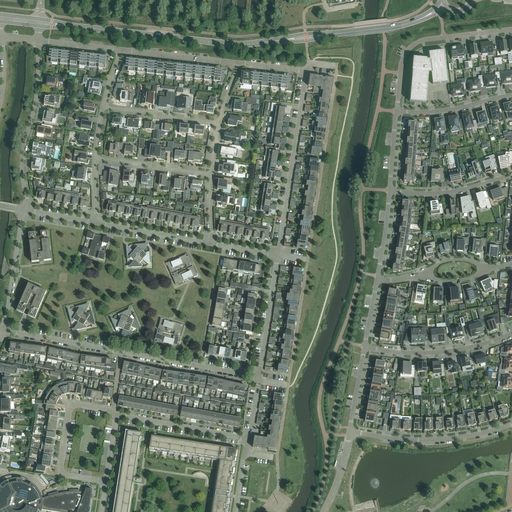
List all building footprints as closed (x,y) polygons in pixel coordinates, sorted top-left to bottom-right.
[(444,50),(429,52),(429,60),(427,60),(427,59),(415,58),(414,67),(412,66),(409,102),(426,103),(429,73),(431,73),(432,84),(448,83),(444,50)] [(52,63),(60,64),(61,57),(58,57),(58,52),(52,51),(51,56),(46,55),(47,64),(52,64),(52,63)] [(61,52),(61,57),(60,64),(70,65),(70,58),(67,58),(68,53),(61,52)] [(80,59),(80,56),(77,55),(77,54),(71,54),(70,58),(70,65),(79,66),(80,59)] [(80,56),(80,59),(79,66),(85,67),(85,70),(88,71),(89,67),(89,60),(90,59),(87,58),(87,55),(80,55),(80,56)] [(90,56),(90,59),(89,60),(89,67),(98,68),(99,61),(96,61),(97,56),(90,56)] [(100,57),(99,61),(98,68),(104,69),(103,70),(108,71),(111,63),(106,62),(106,57),(100,57)] [(129,72),(137,73),(138,66),(135,66),(135,61),(129,60),(128,65),(124,64),(121,72),(129,73),(129,72)] [(138,61),(138,66),(137,73),(147,74),(147,67),(144,67),(145,62),(138,61)] [(148,62),(147,67),(147,74),(156,75),(157,68),(154,68),(154,63),(148,62)] [(157,63),(157,68),(156,75),(166,76),(166,69),(163,69),(164,64),(157,63)] [(166,69),(166,76),(165,78),(175,79),(175,77),(176,70),(173,70),(174,65),(167,64),(166,69)] [(177,66),(176,70),(175,77),(185,78),(186,71),(183,71),(183,66),(177,66)] [(186,67),(186,71),(185,78),(194,79),(195,72),(192,72),(193,67),(186,67)] [(196,68),(195,72),(194,79),(204,80),(205,73),(202,73),(202,68),(196,68)] [(205,69),(205,73),(204,80),(213,81),(214,75),(211,74),(212,70),(205,69)] [(215,70),(214,75),(213,81),(219,82),(219,83),(224,84),(227,76),(221,75),(221,71),(215,70)] [(508,84),(507,71),(498,72),(499,79),(502,78),(503,84),(505,84),(505,85),(508,84)] [(495,74),(490,75),(491,88),(495,87),(495,86),(497,86),(496,79),(499,79),(498,72),(495,73),(495,74)] [(239,77),(235,85),(243,86),(243,85),(252,86),(252,79),(249,79),(250,74),(243,73),(243,78),(239,77)] [(253,74),(252,79),(252,86),(261,87),(262,80),(259,80),(259,75),(253,74)] [(63,82),(64,76),(55,75),(55,79),(53,79),(48,78),(48,82),(47,82),(47,83),(46,83),(46,84),(46,85),(46,86),(47,87),(47,88),(56,89),(57,85),(58,81),(63,82)] [(262,75),(262,80),(261,87),(271,88),(271,81),(268,81),(269,76),(262,75)] [(322,93),(322,96),(330,98),(330,97),(330,95),(331,95),(334,79),(325,78),(325,79),(322,78),(323,77),(310,75),(308,86),(314,87),(313,93),(320,94),(320,93),(322,93)] [(491,88),(490,75),(481,76),(482,82),(485,82),(486,87),(488,87),(488,88),(491,88)] [(272,76),(271,81),(271,88),(280,89),(281,82),(278,82),(279,77),(272,76)] [(473,79),(473,82),(475,92),(478,92),(478,91),(480,90),(479,83),(482,82),(481,76),(478,76),(478,79),(473,79)] [(282,77),(281,82),(280,89),(286,89),(285,91),(293,92),(294,84),(288,83),(288,78),(282,77)] [(85,88),(89,88),(88,93),(93,95),(93,96),(94,95),(99,96),(100,93),(101,87),(100,87),(100,84),(93,83),(91,83),(92,79),(84,78),(82,84),(85,84),(85,88)] [(463,95),(463,90),(466,89),(465,83),(456,84),(458,97),(462,96),(462,95),(463,95)] [(127,94),(128,93),(121,92),(122,89),(123,84),(117,84),(115,88),(113,93),(113,95),(113,96),(114,97),(115,98),(120,98),(120,102),(127,103),(127,100),(128,100),(128,102),(132,102),(133,95),(127,94)] [(458,97),(456,84),(451,85),(448,86),(449,91),(452,91),(452,96),(454,96),(454,97),(458,97)] [(149,95),(141,94),(140,104),(141,104),(141,105),(143,105),(144,105),(145,105),(145,103),(148,104),(152,104),(153,93),(149,93),(149,95)] [(44,105),(54,107),(55,102),(58,103),(58,104),(59,104),(60,96),(51,94),(51,95),(52,95),(51,98),(49,97),(49,98),(46,97),(46,96),(44,106),(44,105)] [(160,98),(159,107),(164,108),(164,105),(173,106),(174,95),(167,94),(167,99),(160,98)] [(330,98),(331,98),(330,97),(330,98),(322,96),(316,95),(316,99),(319,99),(319,103),(329,105),(330,105),(330,100),(328,100),(328,98),(330,98)] [(183,107),(190,108),(191,99),(186,98),(184,98),(183,100),(178,100),(177,108),(178,109),(179,110),(180,110),(181,110),(182,109),(183,109),(183,107)] [(207,113),(210,113),(213,113),(213,107),(214,107),(215,104),(216,99),(210,98),(210,101),(211,102),(211,107),(200,105),(200,101),(196,101),(195,108),(199,109),(199,111),(207,112),(207,113)] [(84,103),(83,106),(83,107),(84,107),(84,110),(87,111),(88,112),(90,113),(91,112),(94,112),(95,109),(94,109),(95,105),(90,104),(91,101),(84,99),(83,103),(84,103)] [(230,109),(233,110),(236,110),(247,112),(247,111),(245,111),(247,106),(248,104),(258,105),(256,104),(256,100),(247,99),(246,103),(242,103),(242,101),(238,100),(237,100),(237,101),(236,101),(236,100),(234,100),(234,102),(232,102),(230,109)] [(326,109),(328,110),(329,105),(319,103),(318,111),(326,112),(326,109)] [(283,105),(277,104),(276,107),(274,107),(273,112),(284,114),(285,108),(282,108),(283,105)] [(490,109),(493,121),(500,120),(500,122),(503,121),(502,113),(499,114),(497,108),(494,109),(494,108),(490,109)] [(60,114),(61,111),(47,109),(48,109),(47,112),(44,112),(44,113),(44,115),(43,115),(42,122),(52,124),(53,119),(54,119),(55,119),(55,118),(56,117),(55,116),(55,115),(54,115),(60,114)] [(326,115),(326,112),(318,111),(316,118),(326,120),(327,115),(326,115)] [(487,122),(484,112),(482,112),(479,113),(477,114),(479,124),(483,123),(484,125),(488,124),(487,122)] [(472,130),(478,129),(475,121),(472,122),(471,120),(471,119),(470,114),(463,115),(464,120),(463,120),(464,124),(465,124),(466,129),(471,127),(472,130)] [(84,129),(91,131),(92,123),(86,122),(87,118),(76,115),(75,121),(80,122),(79,124),(81,124),(81,125),(81,127),(82,129),(84,129)] [(230,116),(229,119),(228,119),(227,126),(236,127),(237,123),(241,124),(242,118),(230,116)] [(450,128),(451,132),(459,131),(459,130),(462,129),(461,122),(457,123),(456,121),(457,121),(457,117),(449,118),(449,122),(448,122),(449,128),(450,128)] [(124,129),(125,121),(124,121),(122,121),(122,119),(117,118),(116,118),(116,119),(112,118),(112,122),(111,122),(111,123),(112,123),(111,125),(119,125),(119,129),(124,129)] [(325,124),(327,125),(327,120),(326,120),(316,118),(316,122),(312,122),(312,125),(324,127),(325,124)] [(448,143),(447,134),(444,134),(444,131),(444,126),(443,126),(443,124),(444,124),(443,119),(440,119),(439,118),(436,119),(436,120),(435,120),(436,127),(434,128),(434,131),(436,131),(436,132),(441,131),(441,135),(442,144),(448,143)] [(125,121),(124,129),(129,130),(129,128),(133,128),(133,129),(134,129),(134,128),(138,129),(139,121),(131,120),(128,120),(128,122),(125,121)] [(156,140),(158,125),(158,126),(155,125),(155,123),(145,122),(144,129),(154,130),(153,139),(156,140)] [(158,125),(156,140),(160,140),(161,136),(164,136),(164,132),(171,132),(172,125),(162,124),(162,126),(158,126),(158,125)] [(41,130),(38,129),(36,137),(43,138),(44,135),(47,136),(51,137),(52,127),(42,125),(41,130)] [(191,136),(192,129),(189,129),(189,126),(178,125),(178,129),(180,129),(179,133),(188,134),(188,136),(191,136)] [(324,130),(324,127),(312,125),(311,128),(315,129),(314,133),(324,135),(325,135),(326,130),(324,130)] [(195,129),(192,129),(191,136),(194,137),(194,135),(203,136),(204,128),(195,127),(195,129)] [(246,133),(239,132),(232,130),(231,134),(225,133),(224,137),(225,137),(225,141),(240,144),(241,137),(245,137),(246,133)] [(322,139),(323,139),(324,135),(314,133),(313,140),(321,142),(322,139)] [(89,143),(90,140),(88,139),(89,136),(80,134),(78,145),(88,147),(89,143)] [(155,157),(156,147),(151,146),(151,147),(143,146),(144,140),(145,140),(145,139),(139,139),(138,149),(139,149),(139,148),(145,149),(145,158),(151,158),(151,157),(155,157)] [(279,149),(280,141),(269,139),(268,144),(275,145),(274,148),(274,149),(276,149),(279,149)] [(321,145),(321,142),(313,140),(312,148),(322,149),(322,145),(321,145)] [(121,150),(122,143),(115,142),(115,145),(110,144),(110,146),(108,146),(108,149),(110,150),(109,153),(114,153),(114,154),(118,154),(118,150),(118,149),(121,149),(121,150)] [(122,142),(122,143),(121,150),(121,149),(125,149),(125,151),(124,151),(124,155),(128,156),(128,155),(133,156),(133,152),(135,152),(135,149),(133,148),(134,147),(129,146),(129,143),(122,142)] [(160,147),(156,147),(155,157),(158,157),(158,159),(164,160),(165,151),(172,152),(173,142),(168,142),(169,142),(168,148),(160,148),(160,147)] [(33,148),(31,154),(32,154),(36,155),(37,153),(41,154),(41,153),(45,154),(46,147),(52,148),(53,144),(46,143),(45,146),(33,144),(33,148)] [(188,159),(189,149),(190,144),(186,144),(185,152),(175,151),(174,160),(179,160),(179,161),(180,161),(180,159),(185,160),(185,158),(188,159)] [(227,158),(233,159),(233,157),(237,158),(238,150),(244,152),(245,148),(231,146),(231,149),(221,147),(220,155),(228,156),(227,158)] [(275,152),(276,149),(274,149),(274,148),(265,147),(265,148),(265,151),(265,156),(267,156),(277,158),(278,152),(275,152)] [(321,154),(322,149),(312,148),(311,152),(308,151),(307,155),(313,156),(313,155),(313,154),(315,155),(315,156),(318,157),(321,157),(322,154),(321,154)] [(193,149),(189,149),(188,159),(188,161),(188,160),(191,160),(191,162),(194,162),(194,161),(196,161),(196,163),(201,164),(202,158),(203,158),(204,154),(193,153),(193,149)] [(511,163),(511,149),(509,149),(509,153),(505,153),(505,156),(498,158),(500,169),(507,168),(507,167),(509,167),(510,163),(511,163)] [(73,162),(88,164),(89,161),(89,160),(88,160),(88,159),(87,159),(87,157),(86,157),(87,153),(75,151),(73,162)] [(491,170),(494,169),(493,168),(496,167),(494,155),(485,158),(486,161),(482,162),(484,168),(483,168),(485,174),(491,172),(491,170)] [(45,167),(46,160),(35,158),(34,163),(31,163),(31,164),(32,164),(31,168),(32,168),(32,170),(37,170),(36,172),(42,173),(43,167),(45,167)] [(321,161),(317,160),(317,161),(315,160),(315,161),(314,162),(312,161),(312,160),(313,160),(306,159),(306,162),(310,163),(309,167),(319,169),(319,164),(320,165),(321,161)] [(233,166),(234,162),(228,161),(228,164),(223,164),(223,166),(219,166),(218,173),(222,173),(230,174),(231,165),(233,166)] [(479,176),(474,162),(471,163),(471,164),(467,166),(470,173),(467,174),(469,179),(476,176),(476,177),(477,177),(476,176),(478,175),(478,176),(479,176)] [(318,173),(319,169),(309,167),(308,174),(316,176),(317,173),(318,173)] [(465,176),(462,168),(448,171),(450,181),(454,181),(454,182),(461,181),(460,177),(465,176)] [(78,177),(77,180),(84,181),(87,181),(87,178),(88,178),(88,174),(86,174),(86,171),(87,171),(87,170),(78,169),(79,169),(78,172),(73,172),(73,176),(78,177)] [(444,182),(442,170),(438,170),(435,170),(432,170),(431,182),(437,182),(437,181),(439,181),(440,181),(440,182),(444,182)] [(117,178),(118,178),(119,172),(111,171),(111,173),(105,172),(103,182),(108,183),(108,185),(116,186),(117,178)] [(135,187),(136,176),(131,176),(129,176),(130,171),(124,171),(123,182),(128,182),(128,183),(129,184),(130,186),(131,186),(132,187),(135,187)] [(274,183),(275,174),(264,172),(263,178),(270,179),(269,182),(271,182),(274,183)] [(147,176),(147,173),(141,173),(141,177),(142,178),(141,184),(146,184),(146,187),(152,188),(153,177),(147,176)] [(316,178),(316,176),(308,174),(307,182),(316,183),(317,179),(316,178)] [(160,175),(159,186),(163,186),(163,191),(169,191),(170,181),(166,181),(167,176),(160,175)] [(184,190),(185,178),(179,177),(178,180),(175,179),(173,189),(177,189),(177,191),(183,192),(183,197),(182,203),(185,203),(186,198),(187,191),(184,190)] [(220,181),(219,181),(217,181),(217,185),(218,185),(217,189),(226,190),(227,185),(231,185),(232,179),(221,177),(220,181)] [(270,185),(271,182),(269,182),(261,180),(260,184),(262,184),(261,189),(272,191),(273,185),(273,186),(270,185)] [(199,181),(195,181),(195,182),(191,181),(190,188),(200,189),(200,186),(201,186),(202,184),(203,181),(199,181)] [(45,199),(46,190),(47,190),(47,188),(39,186),(39,183),(33,182),(35,191),(37,191),(37,193),(37,192),(36,198),(39,198),(39,199),(42,200),(42,199),(45,199)] [(317,183),(316,183),(307,182),(306,186),(302,185),(302,189),(314,191),(315,188),(317,188),(317,183)] [(501,188),(499,188),(499,190),(498,190),(497,188),(488,191),(490,195),(491,195),(493,201),(498,199),(498,200),(507,197),(508,187),(501,189),(501,188)] [(53,201),(55,189),(52,189),(51,191),(47,190),(46,190),(45,199),(47,200),(47,201),(50,201),(50,200),(53,201)] [(61,202),(63,191),(55,189),(53,201),(55,201),(55,202),(58,203),(58,202),(61,202)] [(314,193),(314,191),(302,189),(301,192),(305,193),(304,197),(314,198),(315,198),(316,194),(314,193)] [(70,204),(71,195),(71,194),(71,195),(72,192),(63,191),(61,202),(64,203),(63,204),(66,204),(67,203),(70,204)] [(78,205),(79,197),(79,196),(80,196),(80,194),(77,193),(76,195),(71,195),(71,194),(71,195),(70,204),(72,204),(72,205),(75,206),(75,205),(78,205)] [(475,195),(479,209),(486,206),(487,209),(491,208),(488,198),(488,201),(485,202),(482,193),(475,195)] [(234,199),(235,195),(227,194),(226,197),(218,196),(217,203),(221,204),(221,206),(226,207),(227,204),(233,205),(231,205),(232,199),(234,199)] [(84,197),(80,196),(79,196),(79,197),(78,205),(80,206),(80,207),(83,207),(83,206),(87,207),(88,202),(87,202),(88,195),(85,195),(84,197)] [(313,203),(314,198),(304,197),(303,204),(312,205),(312,203),(313,203)] [(461,203),(460,203),(461,208),(462,213),(470,212),(470,211),(472,211),(473,214),(471,214),(472,219),(476,217),(473,201),(470,202),(470,200),(468,201),(467,197),(460,198),(461,203)] [(115,212),(117,201),(114,200),(114,202),(108,201),(108,205),(107,205),(106,210),(109,211),(109,212),(112,213),(112,211),(115,212)] [(449,200),(450,207),(451,207),(451,209),(445,210),(446,215),(451,215),(452,215),(451,214),(456,214),(456,215),(456,214),(459,214),(458,208),(455,208),(454,200),(449,200)] [(123,214),(126,202),(122,201),(122,204),(117,203),(117,201),(115,212),(117,212),(117,214),(120,214),(120,213),(123,214)] [(132,215),(134,204),(131,203),(130,205),(125,204),(126,202),(123,214),(126,214),(126,215),(129,216),(129,214),(132,215)] [(443,214),(442,204),(438,205),(438,204),(437,204),(437,203),(437,202),(430,203),(430,206),(429,206),(430,211),(429,211),(429,214),(430,214),(431,215),(443,214)] [(140,217),(142,205),(139,204),(138,207),(134,206),(134,204),(132,215),(134,215),(134,217),(137,217),(137,216),(140,217)] [(311,208),(312,205),(303,204),(302,211),(312,213),(313,208),(311,208)] [(148,218),(150,207),(147,206),(147,208),(142,207),(142,205),(140,217),(142,217),(142,218),(145,219),(145,218),(148,218)] [(268,216),(270,207),(259,205),(258,211),(264,212),(264,215),(268,216)] [(157,220),(159,208),(150,207),(148,218),(151,218),(150,220),(153,220),(154,219),(157,220)] [(165,221),(167,210),(159,208),(157,220),(159,220),(159,221),(162,222),(162,221),(165,221)] [(173,223),(175,211),(167,210),(165,221),(167,221),(167,223),(170,223),(170,222),(173,223)] [(181,224),(183,213),(175,211),(173,223),(175,223),(175,224),(178,225),(178,224),(181,224)] [(310,217),(312,218),(313,213),(312,213),(302,211),(301,215),(298,215),(297,218),(309,220),(310,217)] [(190,226),(192,214),(183,213),(181,224),(184,224),(183,226),(186,226),(187,225),(190,226)] [(192,214),(190,226),(192,226),(192,227),(195,228),(195,227),(199,227),(199,225),(203,226),(203,216),(197,215),(196,217),(191,216),(192,214)] [(309,223),(309,220),(297,218),(297,222),(300,222),(300,226),(310,228),(311,228),(311,223),(309,223)] [(226,232),(228,221),(225,220),(225,222),(219,222),(219,226),(218,226),(217,231),(220,231),(220,232),(223,233),(223,232),(226,232)] [(234,234),(237,222),(228,221),(226,232),(228,233),(228,234),(231,234),(231,233),(234,234)] [(243,235),(244,226),(245,226),(245,224),(237,222),(234,234),(237,234),(237,235),(240,236),(240,235),(243,235)] [(251,237),(253,225),(250,225),(249,227),(245,226),(244,226),(243,235),(245,236),(245,237),(248,237),(248,236),(251,237)] [(259,238),(261,229),(262,227),(253,225),(251,237),(253,237),(253,238),(256,239),(256,238),(259,238)] [(309,232),(310,228),(300,226),(299,234),(307,235),(307,232),(309,232)] [(269,235),(270,228),(266,228),(266,230),(261,229),(259,238),(262,239),(261,240),(264,240),(265,239),(268,240),(269,235)] [(51,260),(48,231),(40,232),(36,232),(28,233),(32,262),(39,262),(39,261),(44,261),(51,260)] [(96,246),(99,235),(96,234),(96,235),(94,234),(92,233),(88,232),(87,236),(86,238),(92,240),(91,245),(96,246)] [(307,238),(307,235),(299,234),(297,241),(307,243),(308,238),(307,238)] [(102,236),(99,235),(96,246),(101,248),(102,243),(108,245),(109,243),(110,239),(106,237),(104,237),(102,237),(102,236)] [(468,245),(468,238),(462,238),(462,240),(456,240),(456,251),(464,251),(464,244),(468,245)] [(485,247),(486,239),(481,238),(480,240),(473,239),(473,244),(472,244),(472,248),(472,252),(476,253),(476,254),(479,254),(479,253),(481,253),(481,246),(485,247)] [(307,247),(307,243),(297,241),(297,245),(293,245),(293,248),(299,249),(299,247),(301,248),(301,249),(304,250),(307,250),(308,247),(307,247)] [(436,248),(434,242),(426,244),(427,247),(423,247),(425,253),(424,254),(423,260),(429,259),(429,258),(434,257),(432,249),(436,248)] [(447,251),(450,250),(448,243),(443,244),(438,246),(440,254),(447,252),(447,251)] [(144,244),(134,245),(134,247),(136,248),(133,252),(138,256),(142,251),(147,246),(146,246),(144,244)] [(93,257),(96,246),(91,245),(89,250),(83,248),(83,250),(82,254),(86,255),(88,256),(88,255),(89,256),(93,257)] [(489,251),(488,255),(489,255),(493,256),(493,257),(497,258),(498,252),(501,252),(501,246),(489,245),(488,251),(489,251)] [(99,253),(101,248),(96,246),(93,257),(96,258),(97,258),(97,259),(99,259),(103,260),(104,256),(105,256),(105,255),(99,253)] [(131,258),(134,260),(134,261),(138,256),(133,252),(128,247),(126,249),(127,260),(127,259),(129,259),(130,258),(131,258)] [(145,254),(142,251),(138,256),(143,260),(148,265),(148,264),(150,262),(149,252),(147,252),(146,254),(145,254)] [(177,266),(178,269),(185,266),(184,265),(185,264),(187,267),(191,266),(190,265),(190,266),(190,264),(191,263),(191,262),(189,257),(188,256),(187,257),(186,255),(185,255),(177,259),(177,261),(175,262),(174,260),(166,264),(171,273),(176,271),(175,267),(177,266)] [(140,263),(143,260),(138,256),(134,261),(134,260),(129,266),(130,266),(132,268),(142,267),(142,266),(142,265),(140,263)] [(261,269),(261,266),(256,265),(254,276),(259,277),(259,276),(262,277),(262,278),(264,269),(263,269),(263,270),(261,269)] [(188,278),(189,279),(197,276),(193,266),(187,269),(189,272),(187,273),(186,271),(179,274),(179,275),(178,275),(177,272),(173,274),(174,276),(172,276),(172,277),(175,283),(177,282),(178,284),(179,284),(187,281),(186,279),(188,278)] [(301,269),(298,269),(298,270),(295,270),(296,269),(296,268),(290,268),(289,271),(293,272),(292,276),(302,277),(303,273),(304,273),(304,270),(301,269)] [(300,282),(301,282),(302,277),(292,276),(291,283),(299,284),(300,282)] [(480,283),(484,292),(493,288),(493,287),(494,287),(493,289),(497,289),(498,280),(494,280),(494,281),(491,281),(490,278),(480,283)] [(299,287),(299,284),(291,283),(290,290),(300,292),(300,287),(299,287)] [(34,319),(46,291),(39,288),(39,289),(35,287),(35,286),(28,284),(16,311),(23,314),(28,315),(27,316),(34,319)] [(413,291),(411,302),(414,303),(415,300),(421,301),(422,295),(425,296),(426,290),(424,289),(424,286),(417,285),(416,292),(413,291)] [(465,290),(467,294),(466,294),(467,301),(481,296),(482,296),(479,290),(473,292),(472,287),(465,290)] [(387,295),(399,297),(400,291),(396,290),(396,288),(390,289),(389,289),(387,295)] [(443,288),(433,288),(433,301),(442,302),(443,288)] [(458,288),(452,288),(449,289),(450,294),(449,294),(449,300),(447,300),(448,306),(456,305),(456,303),(461,303),(460,293),(459,293),(458,288)] [(298,297),(300,297),(301,292),(300,292),(290,290),(289,295),(286,294),(285,297),(297,299),(298,297)] [(297,302),(297,299),(285,297),(285,301),(288,301),(287,305),(297,307),(298,307),(299,302),(297,302)] [(85,305),(76,307),(76,309),(78,310),(76,314),(81,317),(84,312),(85,312),(88,306),(85,305)] [(297,312),(297,307),(287,305),(286,313),(295,314),(295,311),(297,312)] [(81,317),(76,314),(70,310),(70,311),(68,313),(71,323),(73,322),(74,321),(74,320),(78,323),(81,317)] [(128,318),(130,311),(130,312),(127,311),(120,314),(122,316),(121,316),(122,316),(119,322),(125,324),(128,318)] [(396,313),(384,311),(383,317),(395,319),(396,313)] [(88,314),(85,312),(84,312),(81,317),(86,321),(92,324),(93,324),(92,324),(94,322),(92,312),(91,312),(89,312),(88,314)] [(294,317),(295,314),(286,313),(285,320),(295,322),(296,317),(294,317)] [(489,316),(491,320),(487,322),(490,332),(497,330),(495,325),(499,324),(498,314),(489,316)] [(84,324),(86,321),(81,317),(78,323),(74,329),(77,330),(87,328),(87,327),(86,327),(86,325),(84,324)] [(133,320),(128,318),(125,324),(131,326),(138,329),(138,328),(139,326),(136,319),(133,320)] [(125,324),(119,322),(113,319),(112,322),(115,329),(117,328),(118,328),(123,330),(125,324)] [(182,328),(182,327),(180,327),(181,325),(180,324),(172,322),(171,324),(169,323),(169,321),(161,319),(158,329),(164,331),(165,327),(167,327),(166,330),(173,332),(174,331),(175,331),(174,335),(178,336),(178,335),(178,334),(180,334),(181,334),(182,328)] [(479,320),(480,323),(474,324),(478,337),(482,336),(481,335),(484,334),(481,326),(485,325),(483,319),(479,320)] [(293,326),(294,326),(295,322),(285,320),(284,328),(292,329),(293,326)] [(130,330),(131,326),(125,324),(123,330),(120,336),(121,336),(123,337),(133,333),(132,332),(132,333),(132,331),(130,330)] [(478,337),(474,324),(468,326),(465,327),(467,335),(470,334),(471,337),(474,337),(474,338),(478,337)] [(428,337),(427,329),(427,325),(424,325),(424,329),(417,329),(418,343),(424,343),(424,337),(428,337)] [(418,343),(417,329),(411,330),(411,326),(407,326),(405,337),(411,337),(411,344),(418,343)] [(446,330),(446,327),(436,328),(438,343),(444,342),(444,334),(447,334),(446,330)] [(462,328),(460,328),(460,327),(456,328),(458,340),(462,339),(461,338),(464,338),(462,328)] [(292,332),(292,329),(284,328),(283,335),(293,337),(293,336),(293,332),(292,332)] [(438,343),(436,328),(427,329),(428,336),(431,336),(432,343),(438,343)] [(458,340),(456,328),(452,328),(452,330),(450,330),(451,340),(454,339),(454,341),(458,340)] [(179,338),(173,336),(172,340),(170,339),(171,337),(164,335),(163,336),(162,335),(163,332),(159,331),(159,333),(157,332),(157,333),(155,339),(155,340),(157,340),(156,342),(157,342),(166,345),(166,343),(168,344),(168,345),(176,348),(179,338)] [(391,334),(390,335),(380,333),(379,339),(391,341),(392,335),(391,334)] [(291,341),(293,341),(294,336),(293,336),(293,337),(283,335),(282,339),(279,338),(278,342),(290,344),(291,341)] [(290,346),(290,344),(278,342),(278,345),(281,346),(281,350),(290,351),(290,352),(291,352),(292,347),(290,346)] [(213,356),(215,345),(214,347),(210,346),(210,344),(206,343),(204,352),(205,351),(208,352),(208,355),(213,356)] [(511,347),(510,347),(510,346),(507,346),(507,347),(506,347),(505,347),(501,348),(501,352),(500,356),(506,356),(507,353),(511,353),(511,347)] [(290,356),(290,352),(290,351),(281,350),(279,357),(288,359),(288,356),(290,356)] [(484,354),(474,357),(476,365),(485,363),(486,367),(488,366),(489,356),(484,357),(484,354)] [(511,359),(506,359),(506,356),(500,356),(500,359),(501,359),(500,365),(504,365),(511,365),(511,359)] [(287,361),(288,359),(279,357),(278,365),(288,366),(289,362),(287,361)] [(466,371),(474,370),(473,363),(470,364),(468,357),(460,359),(462,368),(465,367),(466,371)] [(107,359),(105,371),(115,373),(116,364),(112,364),(112,360),(107,359)] [(376,360),(375,366),(374,366),(374,367),(386,369),(387,362),(376,360)] [(454,361),(446,362),(448,370),(451,370),(451,373),(456,373),(459,372),(458,364),(455,364),(454,361)] [(127,375),(130,363),(124,362),(121,374),(127,375)] [(401,371),(399,377),(414,378),(414,366),(411,366),(411,363),(403,362),(402,372),(401,372),(401,371)] [(440,362),(432,362),(433,374),(441,374),(441,373),(444,372),(443,364),(440,365),(440,362)] [(426,363),(417,363),(417,372),(421,372),(421,378),(427,378),(427,367),(426,367),(426,363)] [(20,366),(13,364),(10,364),(10,367),(1,365),(1,367),(0,367),(0,368),(0,370),(0,371),(11,374),(11,373),(12,371),(14,371),(14,370),(16,371),(15,371),(17,371),(17,369),(19,369),(20,366)] [(288,370),(288,366),(278,365),(278,369),(274,368),(274,372),(280,373),(280,372),(280,371),(282,371),(282,372),(282,373),(285,373),(288,374),(289,370),(288,370)] [(511,365),(504,365),(503,370),(499,370),(498,373),(505,374),(505,370),(511,371),(511,365)] [(159,382),(161,371),(162,371),(156,369),(153,381),(159,382)] [(504,377),(505,374),(498,373),(498,376),(503,377),(502,382),(511,383),(511,382),(511,379),(511,380),(511,377),(504,377)] [(0,386),(11,386),(11,384),(13,384),(14,382),(14,378),(2,376),(2,380),(0,379),(0,386)] [(211,390),(214,379),(208,378),(206,389),(211,390)] [(67,394),(64,383),(64,380),(56,383),(57,385),(54,387),(59,393),(61,391),(64,395),(67,394)] [(73,389),(75,382),(71,382),(70,382),(68,382),(67,382),(66,382),(64,383),(67,394),(68,394),(69,394),(70,394),(70,389),(73,389)] [(81,395),(82,389),(83,384),(75,382),(73,389),(76,390),(76,394),(77,394),(77,395),(78,395),(81,395)] [(511,386),(511,383),(502,382),(501,387),(497,387),(496,390),(503,391),(503,388),(510,389),(511,386)] [(238,396),(238,397),(247,399),(248,392),(244,391),(246,387),(246,386),(240,385),(238,396)] [(11,389),(11,386),(0,386),(0,392),(3,392),(3,393),(4,393),(4,392),(5,393),(5,396),(14,395),(14,392),(12,392),(12,390),(12,389),(11,389)] [(59,393),(54,387),(52,389),(51,390),(50,388),(45,393),(47,395),(58,401),(58,400),(59,399),(59,398),(56,395),(59,393)] [(104,388),(103,392),(103,397),(106,398),(106,397),(108,398),(108,397),(111,398),(113,388),(104,387),(104,388)] [(281,395),(278,394),(278,395),(278,396),(276,395),(276,394),(270,393),(270,396),(273,397),(273,401),(283,402),(283,398),(284,398),(285,395),(281,394),(281,395)] [(56,404),(58,401),(47,395),(45,401),(44,401),(44,405),(47,405),(51,406),(51,405),(51,403),(56,403),(56,404)] [(280,407),(282,407),(283,402),(273,401),(272,408),(280,410),(280,407)] [(497,407),(493,408),(496,417),(499,416),(500,418),(507,416),(508,408),(505,409),(503,404),(497,407)] [(14,406),(0,406),(0,409),(0,410),(0,412),(9,412),(9,415),(15,416),(18,416),(18,411),(14,412),(14,406)] [(280,412),(280,410),(272,408),(270,416),(280,417),(281,413),(280,412)] [(496,417),(493,408),(487,410),(483,411),(486,420),(489,419),(490,421),(497,419),(496,417)] [(486,420),(483,411),(477,412),(473,413),(475,423),(478,422),(479,424),(486,422),(486,420)] [(475,423),(473,413),(467,414),(463,415),(464,425),(465,425),(468,424),(468,426),(476,424),(475,423)] [(366,415),(365,421),(376,423),(377,417),(375,416),(375,417),(366,415)] [(464,425),(463,415),(456,416),(452,417),(454,426),(457,426),(457,428),(465,427),(465,425),(464,425)] [(278,422),(281,422),(281,417),(280,417),(270,416),(270,420),(266,419),(266,423),(278,424),(278,422)] [(454,426),(452,417),(446,417),(446,419),(442,419),(443,428),(443,427),(446,427),(446,429),(454,428),(454,426)] [(399,428),(400,419),(394,419),(389,418),(388,426),(392,427),(392,429),(399,429),(399,428)] [(421,420),(421,419),(415,419),(410,418),(410,420),(411,420),(410,428),(414,428),(414,430),(421,430),(421,428),(421,420)] [(432,428),(432,418),(425,419),(425,420),(421,420),(421,428),(424,428),(425,430),(432,430),(432,428)] [(442,419),(442,418),(436,418),(432,418),(432,428),(435,428),(436,430),(443,429),(443,427),(443,428),(442,419)] [(411,420),(410,420),(404,420),(400,419),(399,428),(403,428),(403,430),(410,430),(410,428),(411,420)] [(277,427),(278,424),(266,423),(265,426),(269,427),(268,431),(270,431),(279,432),(280,428),(277,427)] [(135,478),(141,438),(142,433),(125,430),(112,511),(129,511),(134,483),(142,485),(143,479),(135,478)] [(276,449),(279,435),(278,435),(278,432),(279,432),(270,431),(270,434),(268,433),(260,431),(260,437),(254,436),(254,440),(252,447),(257,448),(265,449),(265,448),(267,449),(267,450),(271,450),(276,451),(276,449)] [(0,442),(9,445),(10,439),(12,440),(13,437),(7,436),(7,438),(4,437),(3,438),(0,437),(0,442)] [(151,438),(149,450),(218,461),(219,458),(225,459),(224,461),(220,460),(215,490),(229,493),(230,493),(236,449),(183,441),(182,443),(151,438)] [(8,450),(9,445),(0,442),(0,448),(1,449),(4,450),(4,452),(10,453),(10,450),(8,450)] [(45,471),(46,467),(41,466),(42,466),(39,466),(37,465),(36,471),(35,470),(34,474),(44,475),(44,472),(45,472),(45,470),(45,471)] [(39,476),(36,478),(44,487),(46,484),(39,476)] [(44,498),(42,499),(42,497),(41,495),(41,494),(40,493),(39,491),(39,490),(38,488),(37,487),(36,486),(34,485),(33,484),(32,483),(31,482),(30,482),(31,483),(29,485),(28,484),(27,484),(25,483),(24,483),(23,482),(23,480),(24,480),(24,479),(22,479),(20,479),(19,479),(17,479),(16,479),(16,482),(15,482),(13,482),(12,483),(10,483),(9,484),(8,484),(6,485),(5,486),(4,487),(3,488),(1,486),(1,485),(0,486),(0,511),(37,511),(38,511),(41,511),(42,511),(42,510),(46,510),(44,498)] [(89,511),(91,506),(92,499),(90,498),(91,496),(92,489),(89,489),(89,490),(86,489),(86,488),(84,492),(79,492),(79,490),(69,490),(69,492),(64,493),(58,494),(58,492),(48,494),(49,496),(44,498),(46,510),(56,511),(89,511)] [(226,511),(229,498),(229,495),(229,493),(215,490),(215,493),(211,511),(226,511)]
